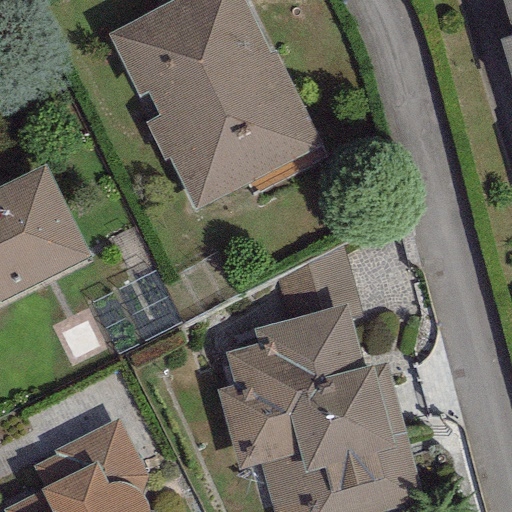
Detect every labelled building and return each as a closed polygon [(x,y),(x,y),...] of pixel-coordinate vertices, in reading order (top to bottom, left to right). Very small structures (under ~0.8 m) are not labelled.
[(233,0),(195,0),(95,49),(180,224),(311,160),(233,0)] [(511,0),(486,0),(502,59),(511,55),(511,0)] [(489,62),(506,124),(511,122),(511,55),(502,59),(489,62)] [(0,313),(75,277),(31,187),(0,202),(0,313)] [(336,306),(369,297),(362,271),(356,249),(288,267),(301,315),(336,306)] [(249,466),(261,511),(380,511),(417,502),(397,430),(385,434),(375,399),(365,361),(352,365),(336,306),(301,315),(245,330),(250,348),(214,358),(225,398),(209,402),(228,472),(249,466)] [(19,475),(37,511),(36,511),(116,511),(109,497),(129,487),(103,434),(19,475)]
